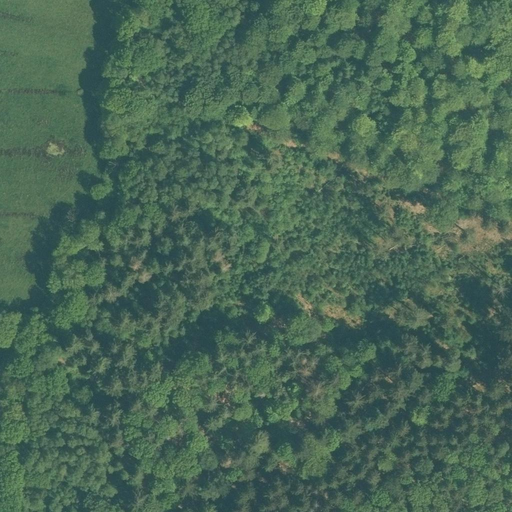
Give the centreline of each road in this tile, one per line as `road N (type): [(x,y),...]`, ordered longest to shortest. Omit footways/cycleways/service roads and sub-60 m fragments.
road 1 (track): [(232,0),(136,84),(108,222),(30,366),(13,511)]
road 2 (track): [(171,511),(511,362)]
